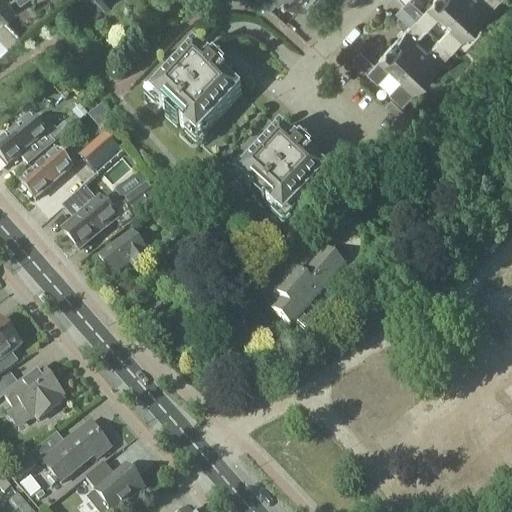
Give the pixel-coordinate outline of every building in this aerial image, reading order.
[(0,0),(0,15),(5,20),(15,10),(5,0),(20,0),(21,1),(22,0),(0,0)] [(172,14),(181,5),(176,0),(168,0),(163,5),(172,14)] [(307,0),(273,0),(276,2),(277,0),(290,0),(300,9),(306,10),(312,4),(308,0),(307,0)] [(439,17),(450,28),(439,39),(452,51),(476,25),(449,0),(433,0),(417,18),(428,29),(439,17)] [(499,0),(449,0),(476,25),(499,0)] [(158,17),(143,29),(149,37),(164,25),(158,17)] [(392,45),(427,78),(452,51),(439,39),(428,52),(416,41),(428,29),(417,18),(392,45)] [(0,55),(8,48),(11,46),(17,40),(3,25),(0,27),(0,55)] [(427,78),(392,45),(367,72),(402,104),(427,78)] [(208,129),(241,94),(223,77),(231,69),(218,58),(211,66),(193,49),(160,84),(154,79),(143,91),(143,104),(156,115),(161,110),(166,114),(164,117),(176,128),(179,126),(183,130),(178,136),(190,147),(203,147),(214,135),(208,129)] [(214,135),(203,147),(218,161),(230,172),(241,160),(247,165),(280,130),(262,114),(241,94),(208,129),(214,135)] [(406,112),(391,98),(386,105),(401,119),(406,112)] [(75,115),(80,122),(88,115),(80,106),(72,112),(75,115)] [(17,128),(9,135),(11,137),(0,146),(0,161),(6,169),(19,158),(28,168),(29,167),(80,122),(75,115),(56,130),(53,127),(46,133),(33,118),(19,130),(17,128)] [(100,127),(106,134),(114,127),(108,121),(100,127)] [(298,147),(280,130),(247,165),(241,160),(230,172),(230,185),(243,196),(248,190),(253,195),(251,197),(263,209),(266,206),(270,211),(265,217),(277,228),(290,228),(301,215),(295,210),(328,175),(310,158),(317,150),(305,139),(298,147)] [(78,156),(92,172),(118,148),(104,133),(78,156)] [(35,203),(36,204),(74,170),(73,170),(58,153),(56,151),(33,172),(26,178),(18,184),(20,186),(35,203)] [(80,250),(114,220),(126,211),(133,221),(134,222),(135,221),(161,201),(160,200),(148,184),(131,198),(121,205),(118,201),(108,209),(101,201),(94,207),(81,192),(62,209),(74,224),(64,233),(80,250)] [(149,212),(173,244),(186,234),(162,202),(149,212)] [(152,259),(132,232),(99,257),(114,277),(134,262),(139,269),(152,259)] [(483,245),(489,253),(498,245),(492,237),(483,245)] [(302,316),(345,266),(327,250),(303,278),(294,270),(273,294),(282,302),(273,312),(292,328),(291,329),(296,333),(307,321),(302,316)] [(235,282),(222,266),(208,277),(221,293),(235,282)] [(0,379),(19,364),(12,356),(22,348),(21,346),(1,321),(0,322),(0,379)] [(18,386),(3,398),(4,399),(12,410),(6,415),(20,432),(33,421),(34,420),(38,425),(65,403),(63,400),(66,397),(61,391),(42,367),(18,386)] [(111,450),(90,425),(43,463),(61,485),(94,458),(96,461),(111,450)] [(36,467),(36,466),(29,457),(9,472),(7,474),(15,484),(36,467)] [(104,466),(86,481),(73,491),(78,497),(90,487),(96,493),(87,501),(95,511),(117,511),(144,490),(126,469),(114,478),(104,466)] [(31,478),(20,487),(31,500),(41,491),(31,478)] [(3,480),(0,482),(0,489),(4,495),(11,489),(3,480)] [(44,497),(41,493),(36,498),(39,501),(44,497)] [(19,511),(26,505),(18,496),(11,501),(19,511)]
